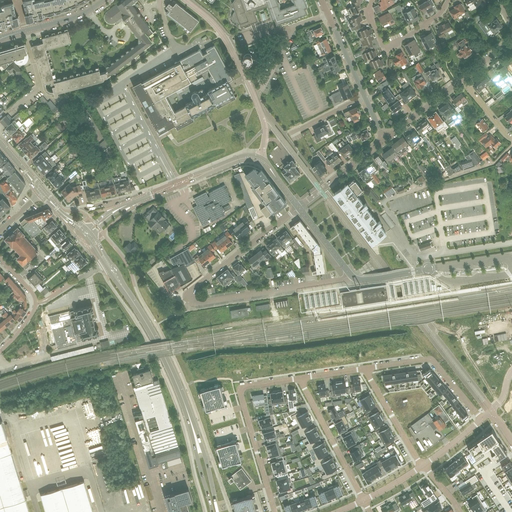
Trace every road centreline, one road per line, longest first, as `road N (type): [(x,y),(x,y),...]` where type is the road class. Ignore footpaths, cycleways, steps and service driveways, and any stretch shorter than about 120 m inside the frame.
road 1 (residential): [(275,511),(238,390),(298,378)]
road 2 (residential): [(259,159),(265,128),(255,98),(218,28),(184,0)]
road 3 (secondary): [(214,511),(187,413),(153,336)]
road 4 (residential): [(191,301),(350,275)]
road 5 (residential): [(191,301),(191,288),(299,208)]
road 6 (residential): [(364,368),(430,359),(481,419)]
road 7 (residential): [(298,378),(363,500)]
road 8 (tertiary): [(133,202),(239,158),(259,159)]
road 9 (residential): [(448,0),(421,28),(387,46),(367,11),(372,0)]
